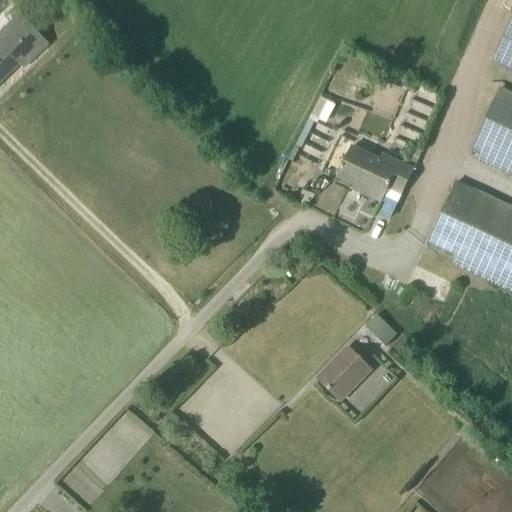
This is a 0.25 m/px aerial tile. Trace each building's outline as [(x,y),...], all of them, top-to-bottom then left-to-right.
[(0,84),(20,64),(24,68),(48,46),(19,15),(0,33),(0,84)] [(511,17),(492,60),(511,69),(511,17)] [(511,292),(511,94),(500,89),(471,151),(479,155),(476,161),(511,177),(511,210),(455,183),(426,245),(455,259),(453,265),(511,292)] [(388,188),(402,195),(413,171),(387,158),(384,164),(351,148),(337,177),(364,190),(362,193),(381,203),(388,188)] [(337,214),(352,220),(357,206),(342,200),(337,214)] [(398,334),(378,314),(366,327),(386,346),(398,334)] [(372,372),(362,362),(348,348),(317,380),(342,404),(372,372)]
